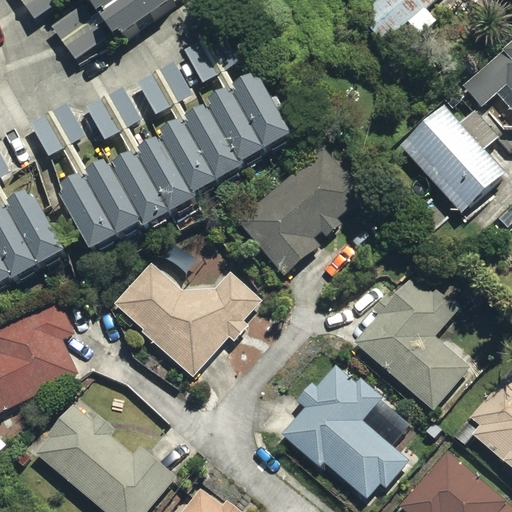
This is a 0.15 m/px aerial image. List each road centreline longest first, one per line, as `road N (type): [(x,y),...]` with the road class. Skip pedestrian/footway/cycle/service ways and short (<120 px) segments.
road 1 (residential): [(309,311),(238,404),(229,438),(236,461)]
road 2 (unknown): [(39,99),(136,70),(186,33)]
road 3 (residential): [(236,461),(120,364)]
road 4 (residential): [(6,0),(39,99),(0,119)]
